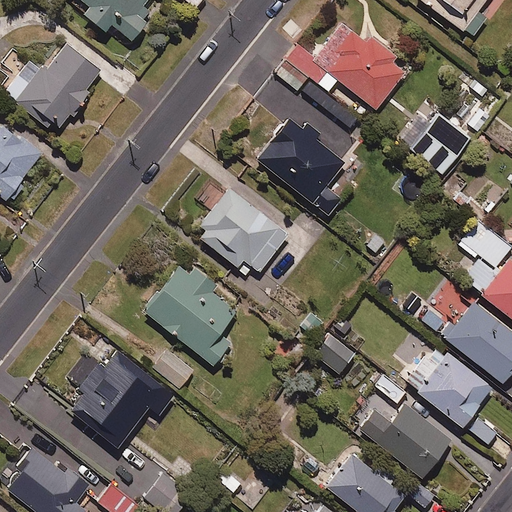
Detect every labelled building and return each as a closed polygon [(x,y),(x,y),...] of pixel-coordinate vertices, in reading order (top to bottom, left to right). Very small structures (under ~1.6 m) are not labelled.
[(75,0),(89,10),(82,18),(102,34),(109,26),(132,44),(164,3),(160,0),(75,0)] [(176,0),(193,13),(203,0),(176,0)] [(414,0),(472,38),(487,17),(479,11),(486,0),(414,0)] [(363,37),(339,19),(313,53),(295,40),(273,69),(296,86),(306,72),(326,87),(336,75),(373,104),(405,63),(367,33),(363,37)] [(101,72),(67,45),(43,75),(12,51),(0,65),(0,70),(8,78),(0,87),(0,91),(56,137),(89,95),(85,92),(101,72)] [(511,108),(507,105),(487,133),(511,151),(511,108)] [(467,132),(436,109),(409,144),(440,167),(467,132)] [(300,123),(287,113),(255,154),(326,210),(339,194),(323,181),(342,156),(329,146),(335,139),(306,116),(300,123)] [(15,140),(0,128),(0,195),(7,201),(42,155),(18,137),(15,140)] [(479,175),(466,193),(487,209),(500,190),(479,175)] [(285,230),(226,184),(192,227),(234,260),(240,253),(257,266),(285,230)] [(511,243),(478,217),(459,242),(476,256),(462,275),(478,286),(511,243)] [(393,247),(376,232),(366,242),(383,258),(393,247)] [(511,257),(508,254),(480,289),(511,315),(511,257)] [(192,263),(186,270),(176,261),(141,305),(210,360),(229,337),(216,327),(234,305),(210,286),(214,281),(192,263)] [(422,296),(411,287),(397,304),(408,313),(422,296)] [(511,356),(511,329),(470,297),(442,333),(497,376),(511,356)] [(445,314),(430,304),(421,317),(436,328),(445,314)] [(323,319),(310,311),(300,327),(313,335),(323,319)] [(354,323),(340,312),(331,324),(345,335),(354,323)] [(352,349),(329,331),(314,351),(337,369),(352,349)] [(489,383),(436,339),(405,378),(459,421),(489,383)] [(165,345),(151,362),(176,383),(190,366),(165,345)] [(171,393),(114,347),(101,363),(87,352),(68,376),(82,388),(68,405),(114,442),(146,402),(157,410),(171,393)] [(404,389),(382,372),(374,384),(396,400),(404,389)] [(447,435),(403,401),(389,419),(371,405),(357,424),(419,472),(447,435)] [(495,430),(478,416),(468,427),(486,442),(495,430)] [(62,468),(31,444),(2,482),(41,511),(92,511),(73,497),(86,480),(65,464),(62,468)] [(387,511),(404,491),(350,449),(324,482),(362,511),(387,511)] [(275,482),(261,470),(239,496),(252,508),(275,482)] [(432,493),(416,480),(407,491),(422,504),(432,493)] [(131,511),(138,503),(111,481),(97,499),(113,511),(131,511)] [(332,511),(321,503),(313,511),(298,511),(293,508),(289,511),(332,511)]
